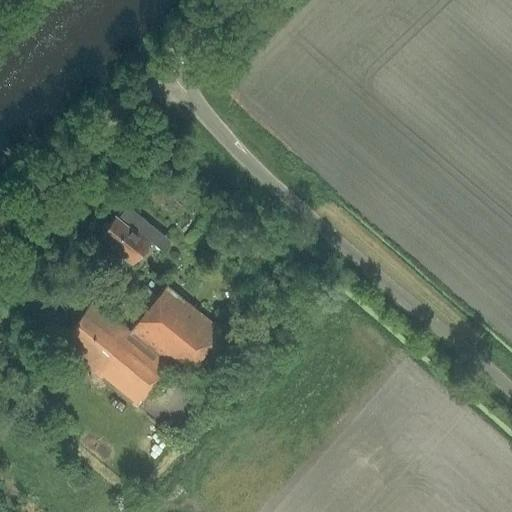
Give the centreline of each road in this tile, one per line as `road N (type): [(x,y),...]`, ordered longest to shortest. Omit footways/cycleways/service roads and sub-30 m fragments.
road 1 (unclassified): [(511,392),(257,173),(165,67)]
road 2 (unclassified): [(0,224),(165,67)]
